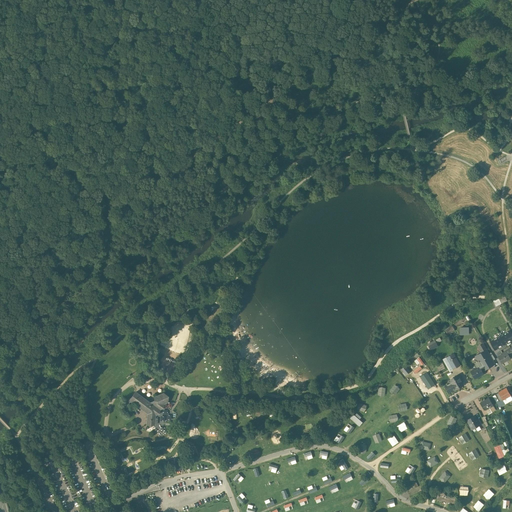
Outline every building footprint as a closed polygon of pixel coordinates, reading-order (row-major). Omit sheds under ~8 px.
[(504,295),(498,298),(501,303),(507,300),(504,295)] [(498,298),(493,301),(495,306),(501,304),(501,303),(498,298)] [(453,324),(445,328),(448,334),(455,330),(453,324)] [(511,333),(510,330),(489,341),(494,351),(511,340),(511,333)] [(503,354),(498,356),(502,363),(510,358),(508,356),(511,353),(511,347),(502,353),(503,354)] [(478,363),(480,366),(486,362),(487,364),(488,363),(484,356),(488,354),(486,350),(476,356),(479,361),(478,363)] [(484,356),(488,363),(495,359),(491,352),(488,354),(484,356)] [(453,354),(443,359),(450,371),(460,365),(453,354)] [(476,369),(471,372),(475,378),(483,374),(481,371),(489,367),(487,364),(486,362),(480,366),(475,368),(476,369)] [(397,374),(394,377),(399,383),(402,380),(397,374)] [(450,380),(451,382),(455,389),(463,385),(461,381),(462,380),(459,374),(450,380)] [(451,382),(445,386),(448,393),(455,389),(451,382)] [(379,386),(378,394),(385,395),(386,387),(379,386)] [(506,388),(498,392),(502,398),(503,400),(510,395),(506,388)] [(135,392),(130,399),(134,402),(134,405),(136,406),(138,406),(148,411),(147,423),(150,426),(154,424),(155,415),(158,413),(159,409),(163,408),(163,404),(167,402),(167,396),(163,393),(154,397),(154,401),(150,402),(135,392)] [(502,398),(498,392),(492,396),(495,402),(502,398)] [(489,398),(481,402),(485,410),(493,405),(489,398)] [(357,408),(365,412),(367,405),(360,402),(357,408)] [(350,418),(360,426),(363,422),(360,419),(361,417),(357,413),(355,415),(354,414),(350,418)] [(477,419),(474,415),(467,420),(472,429),(480,425),(478,422),(479,421),(478,419),(477,419)] [(350,427),(347,425),(344,430),(350,434),(355,427),(351,425),(350,427)] [(379,432),(373,435),(376,443),(383,440),(379,432)] [(478,441),(483,438),(480,433),(475,436),(478,441)] [(340,437),(337,436),(334,440),(341,444),(345,437),(341,435),(340,437)] [(365,453),(368,445),(362,443),(360,451),(365,453)] [(504,456),(499,443),(493,445),(499,458),(504,456)] [(327,459),(328,452),(321,450),(319,457),(327,459)] [(304,453),(306,460),(313,458),(311,451),(304,453)] [(370,460),(376,454),(373,451),(367,457),(370,460)] [(342,471),(348,468),(344,459),(340,460),(342,464),(339,466),(342,471)] [(412,475),(416,468),(410,464),(406,471),(412,475)] [(239,473),(233,479),(239,484),(244,478),(239,473)] [(331,477),(328,478),(327,475),(322,477),(325,484),(333,481),(331,477)] [(329,486),(332,493),(339,490),(336,483),(329,486)] [(242,493),(236,498),(242,504),(245,501),(243,498),(245,496),(242,493)] [(448,496),(446,497),(443,493),(438,494),(436,499),(439,502),(444,501),(446,503),(448,503),(451,507),(456,506),(458,501),(455,497),(450,498),(448,496)] [(322,494),(315,497),(317,503),(322,501),(321,498),(323,497),(322,494)] [(301,505),(306,504),(305,501),(308,500),(307,497),(299,499),(301,505)] [(269,499),(265,500),(267,507),(275,504),(273,500),(270,502),(269,499)] [(386,500),(388,507),(396,506),(394,499),(386,500)] [(475,499),(471,503),(479,511),(483,508),(475,499)] [(359,509),(362,502),(358,500),(357,503),(354,502),(352,506),(359,509)] [(285,511),(293,509),(292,502),(284,504),(285,511)]
